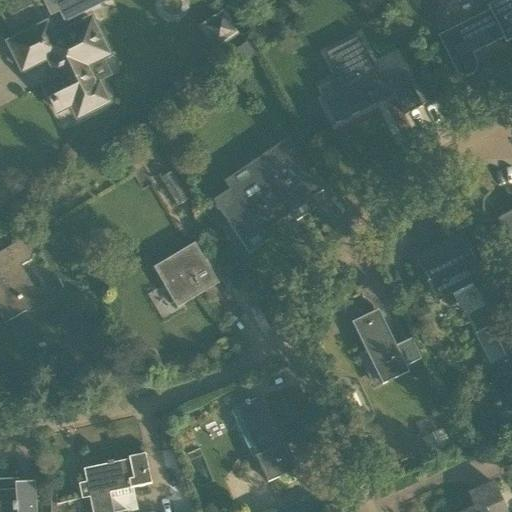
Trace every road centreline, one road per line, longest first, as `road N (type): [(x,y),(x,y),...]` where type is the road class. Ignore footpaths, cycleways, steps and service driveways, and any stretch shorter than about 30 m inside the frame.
road 1 (residential): [(0,422),(195,388),(282,334)]
road 2 (residential): [(282,334),(400,190),(481,132)]
road 3 (residential): [(367,511),(282,334)]
